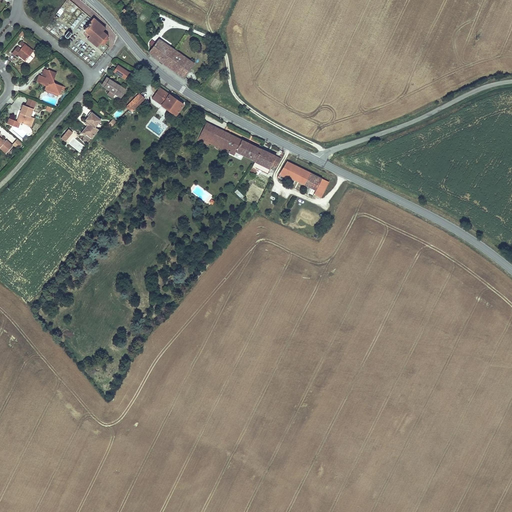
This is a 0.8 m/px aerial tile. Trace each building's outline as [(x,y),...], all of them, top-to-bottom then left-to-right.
[(88,24),(87,25),(86,24),(85,25),(86,26),(85,27),(85,26),(84,27),(85,28),(83,29),(85,31),(84,32),(84,33),(84,34),(88,37),(87,38),(97,47),(100,43),(104,43),(105,44),(105,43),(107,40),(108,40),(109,40),(108,39),(107,35),(108,35),(108,34),(107,35),(102,31),(105,28),(93,18),(92,19),(89,23),(88,22),(87,23),(88,23),(88,24)] [(167,38),(173,42),(177,36),(171,32),(167,38)] [(149,52),(154,57),(164,43),(158,39),(149,52)] [(25,61),(33,51),(21,41),(19,44),(22,47),(20,49),(17,46),(12,53),(15,55),(17,54),(18,53),(22,56),(21,57),(25,61)] [(184,78),(194,64),(164,43),(154,57),(184,78)] [(128,72),(118,65),(114,72),(124,78),(128,72)] [(62,86),(55,83),(54,80),(56,73),(49,70),(46,77),(42,76),(40,75),(37,82),(40,83),(42,82),(44,83),(45,86),(45,88),(46,89),(59,94),(61,89),(64,90),(65,87),(62,86)] [(126,90),(107,77),(102,85),(121,97),(126,90)] [(183,104),(160,87),(152,98),(162,105),(161,106),(176,115),(183,104)] [(132,111),(143,99),(138,94),(126,107),(129,109),(130,110),(131,110),(132,111)] [(33,109),(36,102),(29,99),(26,106),(33,109)] [(27,125),(30,116),(33,109),(26,106),(23,105),(17,121),(9,118),(7,123),(16,127),(18,121),(20,122),(27,125)] [(98,130),(95,127),(101,120),(92,112),(86,120),(87,121),(86,121),(86,122),(86,123),(87,124),(87,125),(84,129),(87,132),(86,134),(91,138),(98,130)] [(261,149),(207,122),(198,139),(209,145),(210,143),(213,144),(215,141),(230,148),(228,152),(234,155),(236,151),(255,161),(261,149)] [(67,138),(72,132),(69,129),(63,135),(67,138)] [(5,142),(3,140),(0,137),(0,134),(1,133),(0,132),(0,147),(6,153),(13,146),(6,140),(6,141),(5,142)] [(22,144),(17,139),(13,144),(18,149),(22,144)] [(230,148),(215,141),(213,144),(216,146),(217,146),(219,147),(228,152),(230,148)] [(276,167),(280,159),(261,149),(255,161),(252,166),(257,169),(268,174),(272,165),(276,167)] [(287,175),(304,184),(310,173),(286,161),(280,174),(286,177),(287,175)] [(304,184),(316,190),(321,179),(310,173),(304,184)] [(316,190),(323,193),(328,182),(321,179),(316,190)] [(244,196),(237,189),(235,192),(243,200),(245,199),(243,197),(244,196)]
